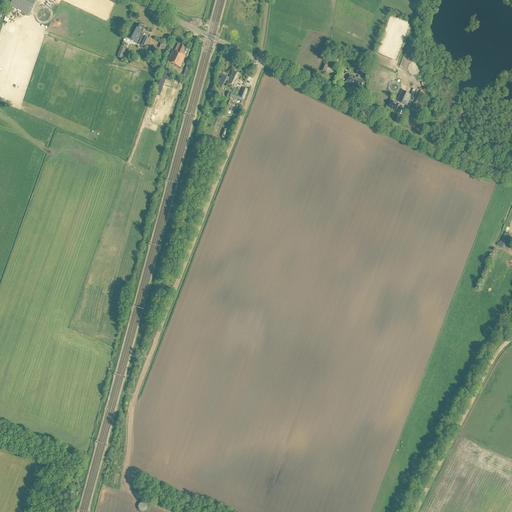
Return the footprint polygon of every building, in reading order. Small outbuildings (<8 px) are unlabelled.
[(32,0),(12,0),(10,6),(29,15),(36,2),(32,0)] [(144,28),(144,27),(142,26),(136,24),(135,27),(131,25),(125,38),(137,43),(139,39),(141,40),(139,45),(144,47),(148,38),(144,36),(145,33),(142,32),(144,28)] [(181,56),(184,48),(177,45),(174,52),(172,51),(167,63),(179,69),(184,58),(181,56)] [(121,47),(117,57),(122,59),(126,49),(121,47)] [(330,62),(325,60),(320,71),(325,74),(330,62)] [(350,74),(347,82),(357,87),(357,86),(362,88),(365,81),(360,79),(363,73),(358,70),(356,74),(359,76),(358,78),(350,74)] [(233,71),(230,78),(226,77),(223,83),(225,84),(226,81),(228,81),(226,84),(235,88),(237,83),(236,83),(240,75),(233,71)] [(172,78),(160,73),(154,87),(155,87),(151,96),(155,98),(157,94),(159,95),(162,90),(159,89),(163,79),(171,82),(172,78)] [(240,97),(231,93),(230,97),(243,102),(248,90),(243,88),(240,97)] [(408,106),(413,96),(402,91),(396,103),(392,101),(389,108),(397,112),(401,103),(408,106)] [(421,92),(416,103),(423,106),(424,102),(423,101),(425,98),(427,99),(428,95),(421,92)] [(235,104),(229,102),(228,104),(226,110),(231,111),(233,106),(234,106),(235,104)] [(419,105),(414,103),(411,108),(412,109),(411,111),(415,113),(419,105)] [(510,246),(511,241),(511,235),(506,233),(502,243),(510,246)]
